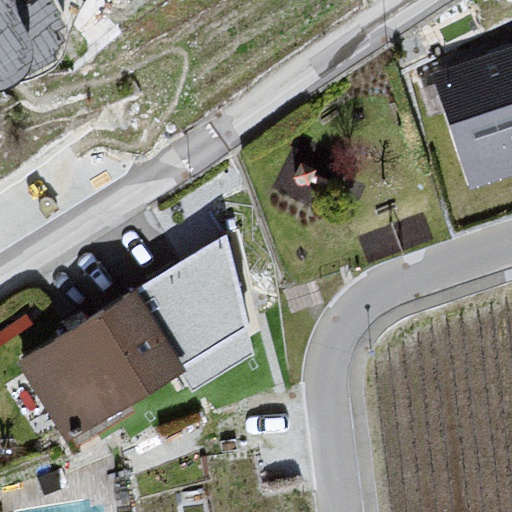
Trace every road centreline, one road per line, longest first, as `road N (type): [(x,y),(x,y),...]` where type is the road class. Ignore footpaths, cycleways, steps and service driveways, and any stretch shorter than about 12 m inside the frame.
road 1 (residential): [(419,0),(0,271)]
road 2 (residential): [(343,511),(328,364),(351,330)]
road 3 (residential): [(511,255),(380,301),(351,330)]
